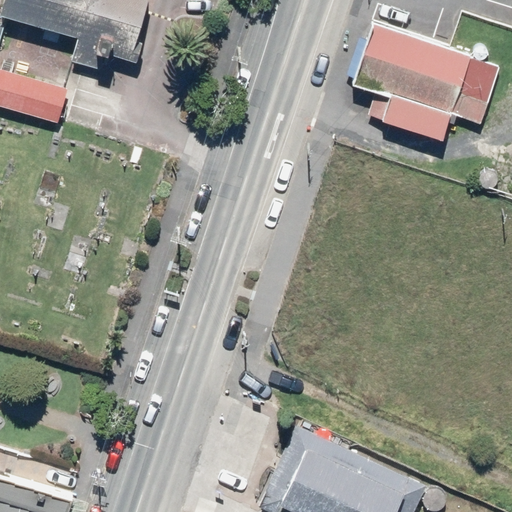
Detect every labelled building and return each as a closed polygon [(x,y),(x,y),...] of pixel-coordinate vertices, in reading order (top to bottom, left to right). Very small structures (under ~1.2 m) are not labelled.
[(6,0),(2,14),(79,36),(73,59),(103,68),(108,50),(135,58),(152,0),(6,0)] [(501,64),(374,23),(356,81),(393,93),(385,120),(444,139),(454,110),(483,119),(501,64)] [(0,68),(0,101),(59,119),(68,87),(0,68)] [(401,511),(418,478),(298,420),(252,511),(401,511)] [(60,511),(68,489),(0,467),(0,511),(60,511)]
